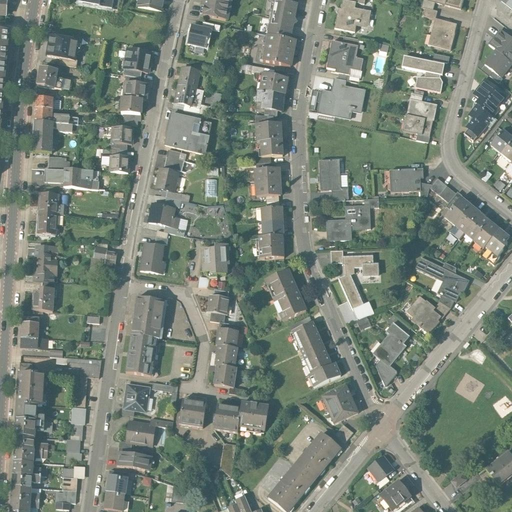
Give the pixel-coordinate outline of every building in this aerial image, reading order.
[(79,0),(79,5),(112,10),(114,0),(113,0),(79,0)] [(138,0),(138,8),(161,12),(163,0),(138,0)] [(230,0),(202,0),(203,1),(204,2),(203,8),(204,8),(203,16),(226,21),(230,0)] [(425,9),(432,11),(434,4),(430,3),(430,2),(424,0),(423,0),(421,8),(425,9)] [(462,0),(430,0),(430,2),(430,3),(434,4),(460,11),(462,0)] [(296,4),(275,1),(269,37),(289,40),(292,26),(293,26),(296,23),(294,20),(293,20),(296,4)] [(346,2),(343,1),(341,11),(340,17),(337,16),(334,30),(355,34),(357,24),(366,26),(369,12),(355,10),(356,4),(346,2)] [(432,11),(425,9),(423,17),(434,20),(435,20),(437,12),(432,11)] [(435,20),(434,20),(430,36),(434,37),(431,47),(450,52),(454,35),(456,25),(435,20)] [(201,28),(210,30),(219,32),(220,26),(203,23),(201,28)] [(201,28),(191,26),(187,45),(206,49),(210,30),(201,28)] [(8,33),(0,32),(0,64),(6,65),(8,33)] [(511,41),(500,32),(489,46),(511,64),(511,41)] [(269,37),(268,36),(263,62),(290,68),(295,42),(289,40),(269,37)] [(78,43),(50,38),(47,57),(75,62),(76,54),(80,52),(81,47),(78,43)] [(359,41),(344,38),(342,45),(358,48),(359,41)] [(342,45),(332,42),(326,70),(339,72),(338,75),(349,77),(350,71),(361,73),(363,61),(356,59),(358,48),(342,45)] [(151,56),(127,52),(124,70),(142,74),(148,75),(151,56)] [(496,52),(485,66),(493,72),(500,78),(511,64),(496,52)] [(448,58),(434,55),(433,61),(447,64),(448,58)] [(444,66),(407,58),(405,70),(425,74),(424,79),(417,79),(415,90),(440,95),(443,84),(440,80),(440,77),(442,77),(444,66)] [(265,69),(252,67),(251,73),(262,76),(262,75),(264,75),(265,69)] [(200,73),(182,69),(178,86),(196,90),(200,73)] [(56,73),(41,70),(38,87),(61,90),(70,89),(71,82),(55,80),(56,73)] [(142,74),(124,70),(123,77),(125,77),(140,80),(142,74)] [(500,78),(493,72),(489,77),(499,85),(502,80),(500,78)] [(264,75),(262,75),(262,76),(259,93),(284,96),(288,80),(264,75)] [(140,80),(125,77),(125,85),(140,87),(140,80)] [(337,81),(335,80),(333,89),(341,91),(342,88),(346,89),(346,88),(347,83),(337,81)] [(505,98),(486,82),(484,84),(482,84),(480,86),(480,89),(478,92),(477,92),(476,93),(476,94),(475,97),(478,99),(494,111),(505,98)] [(140,87),(125,85),(124,93),(127,93),(126,100),(142,102),(146,102),(147,88),(140,87)] [(196,90),(178,86),(174,104),(192,108),(196,90)] [(364,92),(346,88),(346,89),(342,88),(341,91),(333,89),(332,94),(323,93),(319,113),(335,116),(335,117),(349,120),(351,110),(355,110),(355,109),(361,110),(363,102),(362,101),(363,92),(364,93),(364,92)] [(259,93),(258,93),(257,102),(263,103),(263,110),(265,110),(277,112),(282,112),(284,96),(259,93)] [(413,95),(411,95),(409,101),(421,103),(422,97),(413,95)] [(49,97),(42,97),(41,100),(36,99),(35,111),(52,112),(53,102),(55,102),(56,98),(56,96),(49,96),(49,97)] [(494,111),(478,99),(474,103),(492,118),(497,113),(494,111)] [(126,100),(123,100),(121,115),(139,117),(140,110),(141,110),(142,102),(126,100)] [(421,103),(409,101),(406,117),(432,122),(433,123),(437,107),(421,103)] [(474,103),(473,109),(468,115),(470,117),(469,123),(465,127),(468,129),(477,137),(492,118),(474,103)] [(52,112),(35,111),(34,124),(53,125),(78,126),(79,120),(69,120),(70,117),(52,116),(52,112)] [(199,120),(171,114),(164,147),(165,147),(181,150),(205,157),(212,125),(198,122),(199,120)] [(264,118),(255,117),(255,126),(268,125),(268,118),(264,118)] [(432,122),(406,117),(402,133),(417,136),(428,138),(430,128),(431,128),(432,122)] [(53,125),(34,124),(33,154),(51,154),(53,128),(53,125)] [(78,126),(53,125),(53,128),(58,130),(59,133),(80,134),(80,132),(85,132),(85,127),(78,126)] [(268,125),(255,126),(257,143),(260,143),(281,141),(280,125),(268,125)] [(133,130),(107,128),(106,139),(112,139),(112,145),(127,146),(132,147),(133,130)] [(477,137),(468,129),(464,135),(473,142),(477,137)] [(511,141),(511,140),(502,132),(490,148),(500,156),(511,141)] [(428,138),(417,136),(416,141),(416,142),(426,144),(428,145),(429,139),(428,138)] [(281,141),(260,143),(261,158),(261,159),(270,158),(282,157),(281,141)] [(511,141),(500,156),(511,164),(511,163),(511,141)] [(181,150),(165,147),(163,158),(166,158),(178,161),(181,150)] [(127,158),(111,157),(110,174),(128,175),(129,159),(127,158)] [(61,159),(49,158),(48,171),(65,172),(69,172),(69,163),(66,163),(66,160),(61,160),(61,159)] [(178,161),(166,158),(164,168),(182,172),(184,163),(178,161)] [(339,161),(319,162),(320,192),(332,192),(341,191),(339,161)] [(264,170),(255,171),(256,185),(279,183),(278,170),(264,170)] [(422,170),(389,172),(390,194),(420,193),(420,185),(420,180),(423,180),(422,170)] [(65,172),(48,171),(45,171),(44,183),(64,184),(65,172)] [(178,175),(160,171),(156,190),(162,192),(171,194),(173,187),(175,187),(178,175)] [(69,172),(65,172),(64,184),(64,189),(96,191),(97,174),(69,172)] [(207,179),(207,195),(217,195),(217,179),(207,179)] [(432,187),(430,190),(434,193),(442,184),(437,180),(432,187)] [(279,183),(256,185),(256,198),(266,198),(278,197),(280,197),(279,183)] [(442,184),(434,193),(439,197),(447,188),(442,184)] [(432,187),(420,185),(420,193),(420,199),(427,198),(429,190),(430,190),(432,187)] [(447,188),(439,197),(444,201),(451,192),(447,188)] [(341,191),(332,192),(332,203),(345,202),(345,200),(348,200),(348,190),(341,191)] [(171,194),(162,192),(160,197),(166,199),(180,202),(181,196),(171,194)] [(451,192),(444,201),(448,205),(449,204),(456,195),(451,192)] [(456,195),(449,204),(453,208),(461,199),(456,195)] [(59,197),(40,196),(39,216),(58,217),(59,197)] [(180,202),(166,199),(165,206),(180,209),(181,202),(180,202)] [(453,208),(445,218),(455,227),(471,207),(461,199),(453,208)] [(345,222),(326,223),(327,242),(351,241),(351,231),(370,230),(369,209),(378,209),(378,201),(365,201),(365,207),(345,208),(345,222)] [(174,211),(153,206),(149,224),(164,228),(176,230),(178,220),(172,219),(174,211)] [(471,207),(455,227),(464,234),(480,215),(471,207)] [(281,209),(262,211),(263,238),(283,237),(282,232),(287,232),(286,215),(281,215),(281,209)] [(484,218),(480,215),(464,234),(474,242),(488,223),(484,219),(484,218)] [(58,217),(39,216),(37,236),(56,237),(58,217)] [(488,223),(474,242),(484,250),(485,249),(499,231),(488,223)] [(176,230),(164,228),(163,234),(175,236),(176,230)] [(509,239),(499,231),(485,249),(497,258),(507,247),(504,245),(509,239)] [(163,234),(157,232),(155,239),(166,240),(167,235),(163,234)] [(263,238),(258,239),(260,261),(284,260),(283,237),(263,238)] [(162,249),(144,246),(140,272),(158,275),(162,249)] [(215,251),(202,252),(203,275),(207,275),(207,277),(226,276),(225,266),(228,266),(227,246),(214,247),(215,251)] [(96,247),(92,264),(114,270),(118,254),(107,251),(107,249),(96,247)] [(57,250),(37,249),(36,258),(39,258),(38,274),(34,274),(34,278),(46,279),(56,279),(57,250)] [(342,252),(330,253),(331,265),(342,265),(341,258),(343,258),(342,252)] [(343,258),(341,258),(342,265),(342,267),(344,267),(345,277),(338,280),(352,311),(363,306),(350,277),(354,275),(354,269),(362,269),(362,277),(379,276),(378,265),(373,265),(373,257),(343,258)] [(442,269),(421,259),(416,270),(446,285),(442,295),(437,293),(437,295),(442,297),(454,303),(456,304),(461,295),(462,296),(469,283),(452,274),(442,269)] [(454,269),(444,264),(442,269),(452,274),(454,269)] [(288,272),(265,282),(283,323),(306,313),(288,272)] [(41,290),(40,290),(40,293),(34,293),(32,313),(52,314),(54,291),(41,290)] [(229,293),(217,292),(216,299),(228,300),(229,293)] [(454,303),(442,297),(438,303),(439,304),(450,310),(454,303)] [(216,299),(210,298),(207,314),(211,315),(225,317),(227,317),(229,301),(228,300),(216,299)] [(165,303),(137,299),(131,337),(156,340),(159,341),(165,303)] [(426,305),(420,300),(407,315),(414,320),(411,323),(419,329),(420,330),(422,328),(429,333),(433,328),(435,330),(443,320),(432,312),(434,310),(426,304),(426,305)] [(450,310),(439,304),(434,310),(432,312),(443,320),(450,310)] [(225,317),(211,315),(210,323),(219,324),(224,325),(225,317)] [(411,329),(394,316),(388,323),(392,326),(393,325),(406,336),(411,329)] [(367,318),(356,323),(360,332),(370,328),(367,318)] [(224,325),(219,324),(216,347),(218,347),(235,350),(239,327),(224,325)] [(39,326),(22,325),(21,339),(38,340),(39,326)] [(331,367),(312,325),(293,333),(312,375),(308,377),(314,390),(340,378),(334,366),(331,367)] [(392,326),(386,334),(389,336),(373,356),(380,362),(389,369),(390,368),(406,349),(403,346),(409,339),(406,336),(393,325),(392,326)] [(156,340),(131,337),(126,374),(150,378),(156,340)] [(38,340),(21,339),(21,350),(47,352),(48,341),(38,340)] [(235,350),(218,347),(215,367),(217,367),(234,370),(237,350),(235,350)] [(397,374),(390,368),(389,369),(380,362),(376,368),(385,388),(386,388),(397,376),(397,374)] [(234,370),(217,367),(214,386),(229,389),(233,389),(236,370),(234,370)] [(43,376),(19,375),(17,406),(37,407),(41,408),(43,376)] [(87,379),(76,378),(74,407),(85,408),(87,379)] [(177,387),(153,384),(152,390),(176,394),(177,387)] [(149,390),(127,386),(124,410),(146,413),(149,390)] [(244,390),(233,389),(229,389),(228,395),(243,397),(244,390)] [(346,389),(323,399),(335,426),(358,415),(346,389)] [(206,404),(183,401),(179,426),(203,429),(206,404)] [(258,406),(251,405),(251,406),(242,404),(241,409),(238,429),(264,433),(266,422),(267,422),(269,408),(258,407),(258,406)] [(37,407),(17,406),(16,421),(35,423),(37,407)] [(241,409),(217,406),(214,431),(237,434),(238,429),(241,409)] [(85,410),(72,409),(71,425),(84,426),(85,410)] [(60,417),(45,416),(45,423),(56,424),(59,424),(60,417)] [(173,423),(151,420),(150,426),(155,427),(172,430),(173,423)] [(35,423),(16,421),(15,438),(35,439),(35,429),(38,431),(44,431),(44,430),(45,423),(35,423)] [(150,426),(129,423),(126,443),(132,444),(152,447),(155,427),(150,426)] [(343,428),(336,437),(345,444),(352,435),(343,428)] [(340,450),(321,435),(295,467),(313,483),(318,477),(318,476),(323,470),(335,457),(334,456),(339,450),(339,451),(340,450)] [(35,439),(15,438),(15,450),(42,452),(43,444),(37,444),(34,445),(35,439)] [(80,442),(68,441),(67,454),(79,455),(80,442)] [(235,447),(223,445),(220,470),(231,479),(235,447)] [(42,452),(15,450),(14,463),(33,464),(33,456),(35,458),(42,458),(42,452)] [(511,458),(508,453),(485,470),(497,487),(498,486),(497,485),(511,474),(511,458)] [(82,455),(79,455),(67,454),(66,465),(71,465),(71,461),(81,462),(82,455)] [(130,456),(119,455),(117,466),(149,471),(151,459),(130,456)] [(393,472),(382,458),(368,470),(378,483),(386,478),(393,472)] [(33,464),(14,463),(13,475),(41,477),(41,470),(35,469),(32,471),(33,464)] [(313,483),(295,467),(268,499),(283,511),(288,511),(292,508),(303,495),(303,494),(308,488),(308,489),(313,483)] [(74,471),(74,480),(77,480),(83,480),(84,469),(75,469),(74,471)] [(74,471),(62,470),(62,479),(63,479),(74,480),(74,471)] [(128,474),(110,471),(109,477),(127,480),(128,474)] [(41,477),(13,475),(12,488),(31,489),(31,482),(34,483),(40,484),(41,477)] [(127,480),(109,477),(106,494),(107,494),(125,496),(127,480)] [(143,477),(142,485),(150,487),(151,479),(143,477)] [(378,483),(376,485),(380,490),(389,483),(386,478),(378,483)] [(74,480),(63,479),(62,492),(63,492),(76,493),(77,480),(74,480)] [(411,498),(399,483),(380,498),(391,511),(392,511),(398,508),(397,508),(409,499),(411,498)] [(185,492),(167,486),(165,502),(185,504),(185,492)] [(31,489),(12,488),(11,500),(38,502),(39,495),(33,495),(30,496),(31,489)] [(75,505),(76,493),(63,492),(63,494),(57,494),(56,504),(69,505),(75,505)] [(122,511),(125,496),(107,494),(104,511),(111,511),(122,511)] [(250,511),(244,498),(235,502),(237,506),(239,511),(250,511)] [(38,502),(11,500),(10,511),(28,511),(29,506),(33,508),(38,508),(38,502)]
